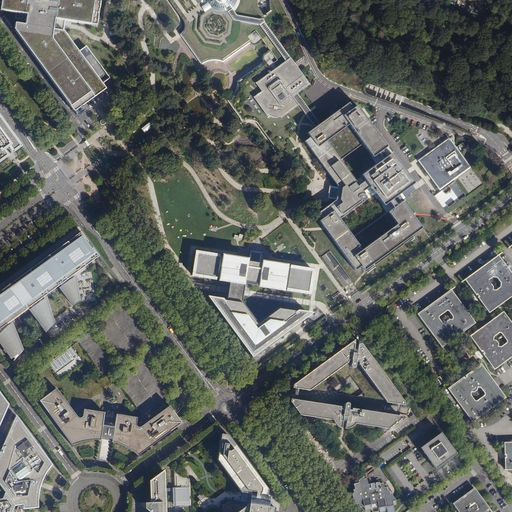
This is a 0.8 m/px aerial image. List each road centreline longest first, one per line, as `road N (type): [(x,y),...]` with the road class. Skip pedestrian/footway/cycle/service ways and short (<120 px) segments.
road 1 (unclassified): [(415,382),(434,361),(401,320),(401,306),(511,226)]
road 2 (unclassified): [(94,229),(226,407)]
road 3 (unclassified): [(360,309),(511,195)]
road 4 (unclassified): [(226,407),(360,309)]
road 5 (unclassified): [(0,373),(82,485)]
road 6 (unclassified): [(116,486),(226,407)]
road 7 (unclassified): [(226,407),(297,511)]
